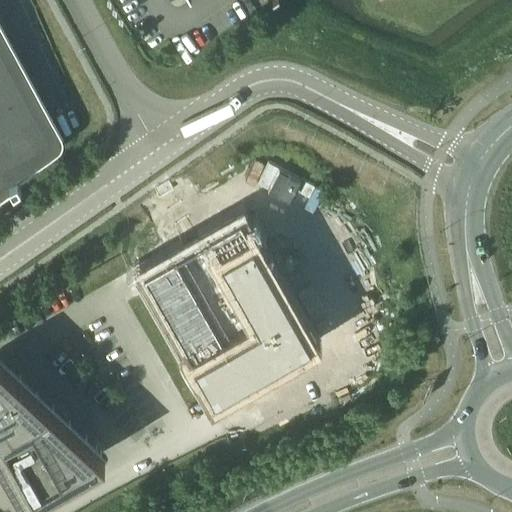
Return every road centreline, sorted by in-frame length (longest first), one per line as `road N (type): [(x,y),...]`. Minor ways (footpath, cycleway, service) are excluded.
road 1 (unclassified): [(156,151),(241,91),(271,80),(303,87),(473,174)]
road 2 (trunk): [(462,434),(262,511)]
road 3 (unclassified): [(0,260),(156,151)]
road 4 (unclassified): [(156,151),(74,0)]
road 5 (trunk): [(329,511),(470,462)]
road 6 (secondary): [(464,244),(461,287),(486,382)]
